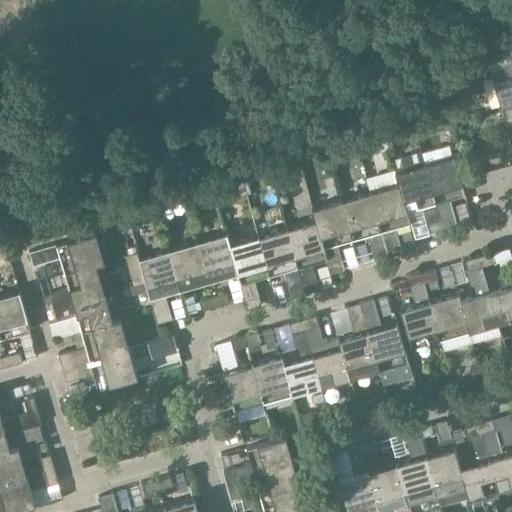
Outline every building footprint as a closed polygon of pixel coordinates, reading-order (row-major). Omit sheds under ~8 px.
[(511,36),(484,45),(492,75),(511,69),(511,36)] [(500,103),(511,100),(511,69),(492,75),(500,103)] [(511,100),(500,103),(509,133),(511,131),(511,100)] [(453,152),(423,161),(434,201),(439,216),(442,227),(456,223),(449,197),(464,192),(460,178),(453,152)] [(407,209),(434,201),(423,161),(394,169),(397,181),(398,181),(407,209)] [(410,220),(407,209),(398,181),(397,181),(369,189),(380,229),(385,245),(388,255),(402,251),(394,225),(410,220)] [(385,245),(380,229),(369,189),(340,197),(352,237),(367,233),(374,259),(388,255),(385,245)] [(336,241),(352,237),(340,197),(311,206),(314,217),(315,217),(323,245),(327,256),(326,257),(330,271),(344,267),(336,241)] [(439,216),(425,220),(428,231),(433,229),(442,227),(439,216)] [(327,256),(323,245),(315,217),(314,217),(285,225),(297,265),(301,280),(302,280),(305,290),(318,287),(311,261),(326,257),(327,256)] [(301,280),(297,265),(285,225),(257,233),(268,273),(283,268),(291,294),(305,290),(302,280),(301,280)] [(95,262),(96,263),(103,260),(95,230),(28,249),(32,263),(59,255),(63,271),(95,262)] [(228,241),(229,241),(225,230),(196,238),(208,278),(236,270),(228,241)] [(253,277),(268,273),(257,233),(229,241),(228,241),(236,270),(246,307),(261,303),(253,277)] [(179,286),(208,278),(196,238),(167,246),(179,286)] [(364,243),(341,253),(346,266),(370,257),(364,243)] [(164,290),(179,286),(167,246),(138,255),(156,320),(171,316),(164,290)] [(479,254),(482,264),(495,260),(492,250),(479,254)] [(498,321),(489,289),(482,264),(479,254),(465,258),(467,268),(465,269),(470,286),(468,287),(470,294),(460,297),(469,329),(498,321)] [(104,290),(96,263),(95,262),(63,271),(67,285),(41,293),(45,307),(104,290)] [(421,271),(424,281),(437,277),(434,267),(421,271)] [(428,297),(424,281),(421,271),(407,275),(414,301),(399,306),(410,346),(440,337),(428,297)] [(511,316),(511,274),(499,278),(501,285),(489,289),(498,321),(511,316)] [(0,334),(0,336),(30,328),(18,288),(0,293),(0,334)] [(469,329),(460,297),(458,289),(428,297),(440,337),(469,329)] [(80,328),(112,319),(104,290),(45,307),(49,321),(75,313),(80,328)] [(212,294),(215,304),(229,300),(226,290),(212,294)] [(201,308),(215,304),(212,294),(198,298),(201,308)] [(380,324),(376,306),(373,296),(359,300),(362,310),(367,327),(378,367),(408,359),(396,319),(380,324)] [(367,327),(362,310),(359,300),(345,304),(352,331),(338,336),(349,376),(378,367),(367,327)] [(338,336),(323,340),(315,313),(301,317),(304,327),(311,352),(320,384),(349,376),(338,336)] [(61,364),(128,346),(120,316),(112,319),(80,328),(84,343),(57,351),(61,364)] [(290,331),(304,327),(301,317),(287,321),(290,331)] [(244,333),(246,343),(260,339),(257,329),(244,333)] [(233,347),(246,343),(244,333),(230,337),(233,347)] [(97,386),(137,375),(128,346),(61,364),(65,378),(92,371),(97,386)] [(8,363),(22,359),(19,349),(5,353),(8,363)] [(282,360),(283,360),(281,352),(252,360),(263,400),(292,392),(282,360)] [(292,392),(320,384),(311,352),(283,360),(282,360),(292,392)] [(234,409),(263,400),(252,360),(222,369),(234,409)] [(32,393),(23,396),(27,410),(37,407),(33,393),(32,393)] [(6,432),(41,422),(37,407),(27,410),(1,417),(0,417),(0,448),(10,446),(6,432)] [(511,448),(502,452),(492,417),(478,421),(497,487),(511,482),(511,448)] [(468,495),(497,487),(478,421),(464,425),(475,460),(460,464),(465,484),(464,484),(468,495)] [(434,431),(431,423),(431,422),(417,425),(420,435),(421,435),(434,431)] [(396,460),(407,500),(436,492),(425,452),(421,435),(420,435),(417,425),(403,429),(406,439),(411,456),(396,460)] [(294,463),(286,435),(285,434),(245,445),(250,461),(223,469),(227,482),(237,479),(254,475),(294,463)] [(376,448),(373,439),(373,438),(359,442),(362,452),(376,448)] [(367,469),(362,452),(359,442),(345,446),(353,473),(338,477),(347,511),(365,511),(378,508),(367,469)] [(0,480),(26,473),(18,443),(10,446),(0,448),(0,480)] [(465,484),(460,464),(454,444),(425,452),(436,492),(464,484),(465,484)] [(43,468),(54,465),(50,451),(40,454),(43,468)] [(378,508),(407,500),(396,460),(367,469),(378,508)] [(262,504),(294,495),(302,493),(294,463),(254,475),(262,504)] [(47,482),(57,479),(54,465),(43,468),(47,482)] [(0,511),(35,502),(30,487),(47,482),(43,468),(0,480),(0,511)] [(173,483),(170,474),(170,473),(156,477),(159,487),(173,483)] [(145,491),(159,487),(156,477),(143,481),(145,491)] [(241,493),(237,479),(227,482),(231,496),(241,493)] [(118,511),(113,490),(112,490),(98,494),(102,511),(118,511)] [(264,511),(298,511),(294,495),(262,504),(264,511)] [(164,504),(166,511),(198,511),(194,496),(164,504)]
